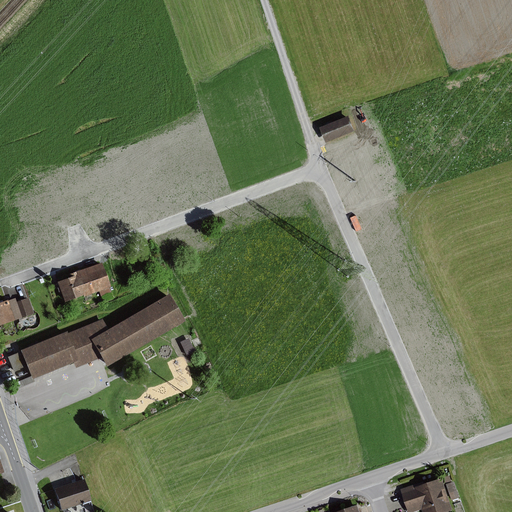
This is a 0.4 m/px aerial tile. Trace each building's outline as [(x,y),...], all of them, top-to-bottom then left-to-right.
[(353,117),(324,128),(329,142),(358,131),(353,117)] [(69,278),(58,282),(65,303),(110,287),(102,263),(68,275),(69,278)] [(106,330),(102,320),(67,333),(66,332),(20,350),(20,352),(26,367),(31,380),(73,363),(75,368),(101,358),(106,367),(184,322),(168,294),(106,330)] [(16,298),(8,300),(15,320),(23,318),(17,302),(16,298)] [(17,302),(23,318),(34,314),(28,298),(17,302)] [(8,300),(0,303),(0,325),(15,320),(8,300)] [(199,338),(193,341),(196,347),(201,344),(199,338)] [(26,367),(20,352),(7,357),(13,372),(26,367)] [(83,480),(54,490),(61,511),(90,501),(83,480)] [(408,511),(415,511),(423,509),(424,511),(445,511),(453,509),(443,480),(427,485),(426,480),(401,489),(408,511)] [(454,482),(447,484),(452,500),(459,498),(454,482)]
